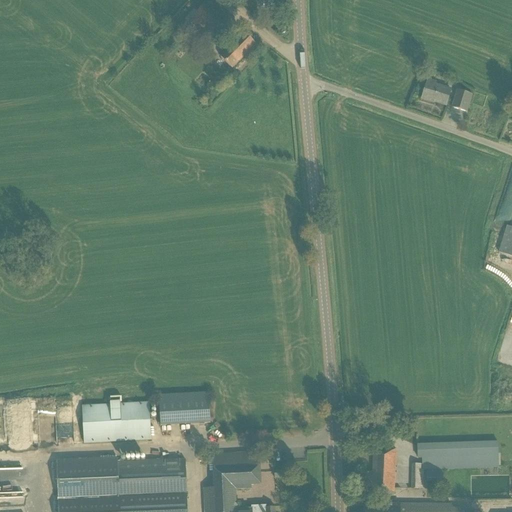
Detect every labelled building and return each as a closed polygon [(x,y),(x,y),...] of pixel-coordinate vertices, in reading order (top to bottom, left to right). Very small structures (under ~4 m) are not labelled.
[(202,6),(196,14),(191,21),(215,39),(226,24),(202,6)] [(220,57),(232,69),(256,45),(244,33),(220,57)] [(428,80),(425,90),(422,99),(435,103),(435,101),(446,105),(450,92),(434,87),(436,82),(428,80)] [(472,95),(457,91),(452,108),(467,113),(472,95)] [(511,228),(507,227),(498,252),(511,256),(511,228)] [(159,396),(161,427),(210,424),(208,393),(159,396)] [(149,403),(82,406),(84,445),(151,441),(149,403)] [(498,442),(417,445),(417,459),(423,459),(423,471),(443,470),(499,469),(498,442)] [(371,494),(381,494),(389,495),(389,487),(394,487),(396,450),(373,449),(371,494)] [(251,511),(251,509),(239,510),(239,505),(234,505),(233,490),(251,489),(251,486),(253,486),(253,479),(260,478),(259,461),(232,463),(232,454),(213,455),(214,464),(215,480),(215,488),(204,489),(205,511),(251,511)] [(187,511),(185,460),(118,463),(117,459),(56,461),(58,511),(187,511)] [(500,474),(463,475),(464,502),(511,499),(511,474),(505,474),(505,466),(500,466),(500,474)]
